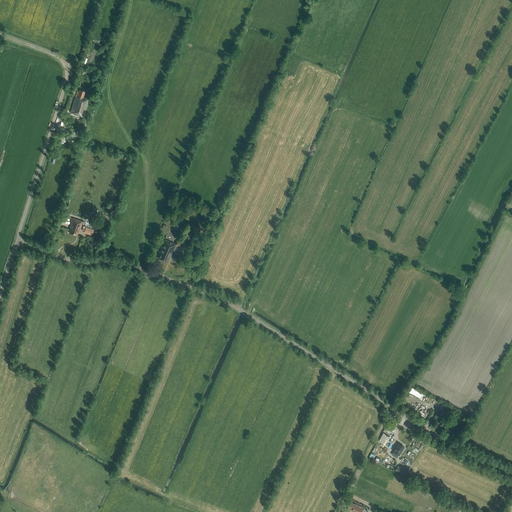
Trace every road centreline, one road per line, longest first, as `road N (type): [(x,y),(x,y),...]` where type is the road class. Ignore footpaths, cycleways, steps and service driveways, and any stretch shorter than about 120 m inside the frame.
road 1 (track): [(511,476),(433,435),(222,299),(124,262),(64,258),(16,241)]
road 2 (track): [(16,241),(67,67),(0,34)]
